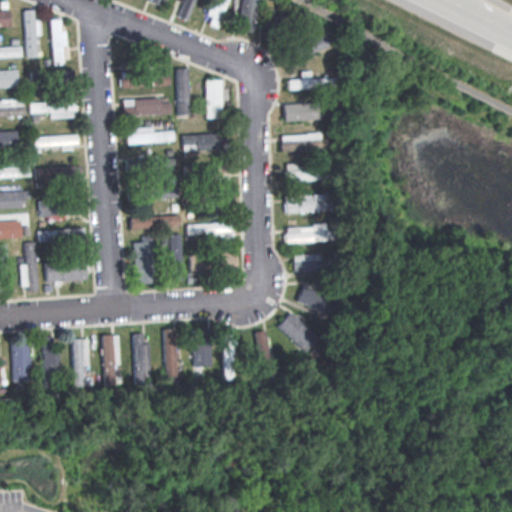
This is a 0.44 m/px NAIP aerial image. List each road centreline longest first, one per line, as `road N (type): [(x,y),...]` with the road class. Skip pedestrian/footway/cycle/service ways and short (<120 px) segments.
road 1 (residential): [(110,307),(93,8)]
road 2 (residential): [(258,282),(242,302),(0,314)]
road 3 (residential): [(258,282),(249,75)]
road 4 (residential): [(249,75),(72,0)]
